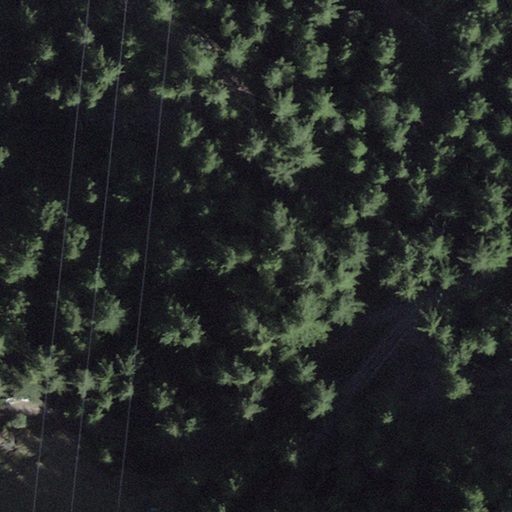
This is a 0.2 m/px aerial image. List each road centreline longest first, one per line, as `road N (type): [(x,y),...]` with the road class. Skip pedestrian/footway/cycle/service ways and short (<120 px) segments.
road 1 (track): [(395,310),(328,336),(266,403),(203,433),(143,446),(18,407),(0,414)]
road 2 (track): [(395,310),(310,444),(234,511)]
road 3 (track): [(511,262),(395,310)]
